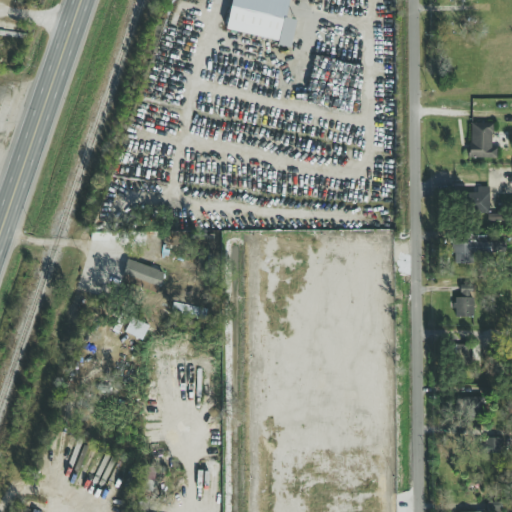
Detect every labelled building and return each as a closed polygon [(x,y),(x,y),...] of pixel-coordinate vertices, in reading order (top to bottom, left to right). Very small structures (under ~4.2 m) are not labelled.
[(230,0),(224,29),(276,41),(276,45),(289,48),(295,20),(284,18),(288,0),(230,0)] [(491,148),(492,123),(469,123),(469,158),(496,158),(496,148),(491,148)] [(488,190),(468,189),(467,211),(487,211),(488,190)] [(504,242),(485,242),(485,236),(470,236),(470,241),(451,241),(452,264),(472,263),(472,253),(504,253),(504,242)] [(158,292),(163,270),(127,262),(122,284),(158,292)] [(472,286),(460,285),(460,298),(454,298),(453,317),(472,318),(472,286)] [(147,325),(128,318),(123,334),(142,340),(147,325)] [(479,345),(452,344),(452,361),(478,361),(479,345)] [(483,398),(463,397),(462,414),(483,415),(483,398)] [(502,438),(483,439),(483,454),(503,453),(502,438)]
